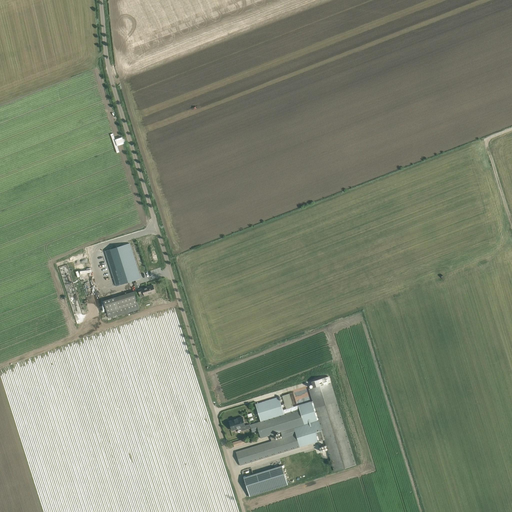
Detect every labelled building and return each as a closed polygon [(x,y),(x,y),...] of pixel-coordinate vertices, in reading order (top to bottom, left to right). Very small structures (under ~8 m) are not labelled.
[(105,251),(116,286),(141,278),(130,243),(105,251)] [(147,287),(138,290),(140,297),(155,292),(153,285),(149,286),(149,287),(147,288),(147,287)] [(100,304),(102,310),(106,309),(107,312),(109,320),(116,318),(115,316),(139,308),(134,291),(104,300),(104,302),(100,304)] [(324,440),(334,472),(356,465),(337,401),(331,382),(329,376),(311,382),(313,387),(309,389),(314,408),(322,431),(317,432),(320,441),(324,440)] [(245,426),(242,417),(236,419),(229,421),(232,430),(241,427),(242,430),(251,427),(252,431),(258,429),(261,438),(270,435),(272,441),(236,452),(240,465),(318,441),(312,422),(317,421),(312,401),(283,410),(279,397),(255,404),(261,421),(250,425),(250,424),(245,426)] [(282,465),(243,477),(249,496),(288,485),(282,465)]
